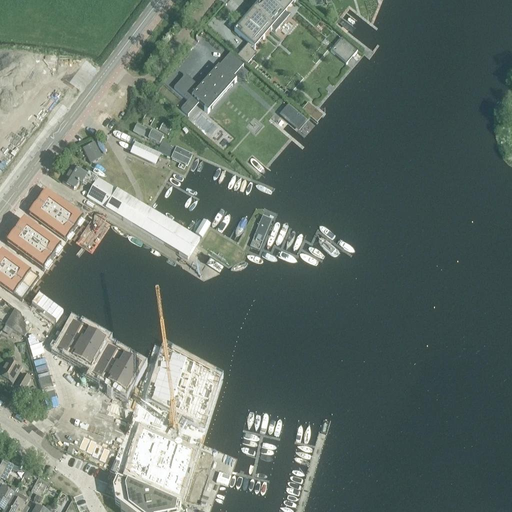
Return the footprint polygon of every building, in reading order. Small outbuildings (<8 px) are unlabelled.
[(247,24),(237,35),(248,44),(251,47),(268,27),(275,33),(289,16),(283,11),(292,0),(291,0),(267,0),(255,15),(253,13),(247,21),(245,19),(244,21),(247,24)] [(345,65),(357,52),(342,39),(330,52),(345,65)] [(254,71),(258,66),(253,62),(249,67),(254,71)] [(183,78),(174,89),(188,102),(194,107),(197,103),(199,104),(205,109),(204,111),(207,114),(212,108),(211,107),(230,85),(231,87),(236,81),(233,78),(232,78),(231,79),(219,68),(220,67),(219,66),(218,67),(217,69),(216,68),(217,69),(212,75),(211,74),(211,75),(200,88),(198,90),(194,87),(196,85),(195,84),(193,86),(189,83),(191,81),(190,80),(188,82),(184,79),(186,76),(184,75),(182,77),(183,78)] [(306,121),(290,107),(283,116),(299,130),(306,121)] [(163,124),(159,131),(168,136),(172,129),(163,124)] [(133,133),(159,146),(163,139),(137,125),(133,133)] [(158,153),(188,167),(192,157),(162,143),(158,153)] [(95,144),(83,150),(91,166),(102,160),(95,144)] [(131,154),(154,165),(158,156),(135,145),(131,154)] [(63,184),(74,190),(77,190),(80,185),(81,186),(83,185),(85,183),(92,187),(97,179),(89,174),(88,177),(73,168),(63,184)] [(88,198),(172,250),(188,261),(200,242),(118,192),(99,180),(88,198)] [(46,192),(29,215),(66,242),(83,219),(46,192)] [(263,213),(247,251),(258,256),(273,218),(263,213)] [(24,222),(7,245),(44,272),(61,249),(24,222)] [(2,252),(0,254),(0,286),(22,302),(39,279),(2,252)] [(281,309),(280,320),(302,322),(301,310),(281,309)] [(15,310),(15,311),(6,326),(25,338),(26,337),(26,336),(26,327),(21,315),(15,310)] [(23,312),(21,315),(26,327),(26,332),(30,331),(31,333),(33,332),(32,327),(36,326),(34,320),(23,312)] [(263,313),(261,333),(273,334),(274,312),(263,313)] [(337,313),(334,324),(356,325),(357,314),(337,313)] [(364,314),(363,325),(391,327),(390,316),(364,314)] [(280,323),(279,334),(299,335),(302,324),(280,323)] [(73,324),(57,353),(90,371),(106,343),(73,324)] [(356,327),(334,326),(335,337),(355,339),(356,327)] [(363,328),(362,339),(388,340),(391,329),(363,328)] [(261,335),(260,355),(271,358),(273,336),(261,335)] [(279,336),(279,348),(299,349),(301,338),(279,336)] [(355,341),(333,340),(335,351),(355,352),(355,341)] [(362,341),(361,352),(387,354),(390,343),(362,341)] [(128,430),(127,431),(128,431),(115,461),(114,461),(109,472),(161,496),(185,502),(223,381),(215,377),(212,385),(215,386),(204,418),(202,418),(199,426),(152,400),(155,391),(153,391),(163,359),(165,359),(168,351),(155,345),(128,430)] [(278,350),(278,361),(298,362),(300,351),(278,350)] [(108,351),(92,380),(125,398),(141,370),(108,351)] [(155,391),(152,400),(199,426),(202,418),(204,418),(215,386),(212,385),(215,377),(168,351),(165,359),(163,359),(153,391),(155,391)] [(355,354),(333,353),(334,364),(354,366),(355,354)] [(361,355),(361,366),(387,368),(389,356),(361,355)] [(23,369),(10,361),(0,377),(0,378),(13,386),(23,369)] [(24,393),(31,380),(24,376),(17,388),(24,393)] [(68,405),(54,436),(74,445),(73,447),(97,458),(98,454),(114,461),(115,461),(128,431),(127,431),(68,405)] [(2,464),(0,468),(0,479),(1,479),(8,467),(9,464),(4,461),(2,464)] [(8,467),(1,479),(6,482),(12,471),(14,467),(9,464),(8,467)] [(195,471),(186,501),(198,505),(208,475),(195,471)] [(112,475),(103,496),(114,500),(115,505),(119,508),(124,511),(179,511),(181,505),(165,498),(157,500),(148,496),(147,490),(112,475)] [(32,493),(37,496),(44,483),(39,480),(32,493)] [(49,486),(44,483),(37,496),(42,499),(49,486)] [(2,489),(0,492),(0,510),(2,511),(5,511),(13,497),(15,493),(17,490),(12,488),(10,491),(9,493),(2,489)] [(5,511),(27,511),(29,509),(24,506),(27,500),(20,496),(15,493),(13,497),(5,511)]
